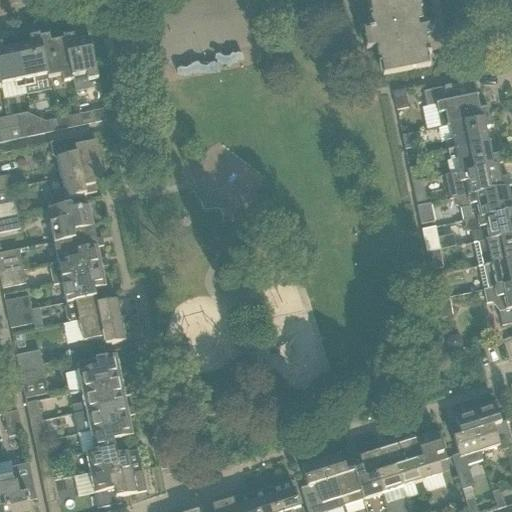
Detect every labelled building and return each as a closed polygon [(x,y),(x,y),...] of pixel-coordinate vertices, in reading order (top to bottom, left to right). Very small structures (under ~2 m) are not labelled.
[(420,3),(417,3),(416,0),(381,0),(366,3),(371,29),(362,31),(366,50),(375,48),(378,65),(380,64),(382,76),(430,67),(427,57),(430,56),(428,49),(427,49),(425,39),(429,38),(427,27),(418,29),(416,23),(421,22),(419,10),(421,10),(420,3)] [(47,78),(39,38),(39,35),(29,38),(30,45),(17,47),(25,88),(33,87),(31,80),(46,77),(46,78),(47,78)] [(63,40),(50,43),(48,36),(39,38),(47,78),(60,76),(62,83),(71,81),(71,79),(72,78),(63,40)] [(89,40),(74,43),(73,36),(63,38),(63,40),(72,78),(86,76),(87,83),(97,81),(89,40)] [(17,47),(2,50),(1,43),(0,43),(0,86),(13,84),(14,91),(25,88),(17,47)] [(476,97),(477,97),(474,82),(430,92),(422,93),(425,108),(435,106),(439,129),(490,118),(488,118),(486,109),(479,111),(476,97)] [(404,91),(392,94),(396,111),(407,109),(404,91)] [(82,127),(106,122),(104,110),(91,113),(91,115),(80,117),(82,127)] [(35,137),(31,117),(25,114),(18,116),(20,127),(23,139),(35,137)] [(80,117),(79,117),(79,115),(56,120),(59,132),(82,127),(80,117)] [(0,131),(20,127),(18,116),(0,119),(0,131)] [(56,120),(45,123),(31,117),(35,137),(59,132),(56,120)] [(485,129),(492,128),(490,118),(439,129),(440,129),(449,127),(452,141),(445,143),(447,152),(488,143),(485,129)] [(0,144),(23,139),(20,127),(0,131),(0,144)] [(403,151),(414,149),(411,134),(400,137),(403,151)] [(95,143),(78,146),(76,138),(49,144),(52,157),(56,160),(60,179),(81,174),(79,168),(99,163),(95,143)] [(488,143),(447,152),(449,163),(456,161),(459,174),(500,165),(498,156),(491,157),(488,143)] [(94,186),(104,184),(99,163),(79,168),(81,174),(60,179),(63,191),(52,193),(50,196),(52,203),(55,205),(66,202),(66,200),(96,193),(94,186)] [(459,174),(457,174),(459,184),(466,182),(454,199),(510,188),(508,178),(501,180),(498,166),(500,166),(500,165),(459,174)] [(410,184),(421,182),(418,168),(407,170),(410,184)] [(18,177),(9,179),(8,176),(0,178),(0,192),(11,190),(20,188),(18,177)] [(507,189),(510,188),(454,199),(456,206),(459,209),(476,205),(479,218),(462,221),(462,222),(511,211),(511,201),(510,202),(507,189)] [(0,219),(16,216),(14,203),(11,190),(0,192),(0,219)] [(424,193),(413,195),(416,208),(427,205),(424,193)] [(88,207),(69,211),(68,205),(48,209),(51,223),(49,224),(53,244),(75,240),(73,232),(93,228),(88,207)] [(419,227),(433,224),(429,205),(427,205),(416,208),(415,208),(419,227)] [(511,211),(462,222),(465,233),(470,232),(473,245),(485,242),(511,236),(511,211)] [(0,234),(19,230),(16,216),(0,219),(0,234)] [(101,239),(95,241),(93,228),(73,232),(75,240),(53,244),(58,264),(79,259),(78,252),(97,248),(103,247),(101,239)] [(436,236),(423,239),(426,255),(438,252),(439,252),(437,240),(436,236)] [(511,236),(485,242),(473,245),(478,268),(481,268),(511,260),(511,236)] [(105,259),(99,261),(97,248),(78,252),(79,259),(58,264),(49,266),(53,285),(62,283),(83,279),(82,272),(101,268),(107,267),(105,259)] [(0,275),(22,271),(18,250),(0,254),(0,275)] [(430,271),(442,269),(438,252),(426,255),(430,271)] [(511,260),(481,268),(478,268),(483,292),(486,291),(486,290),(511,284),(511,260)] [(105,288),(101,268),(82,272),(83,279),(62,283),(66,304),(106,296),(105,288)] [(0,282),(1,290),(25,285),(22,271),(0,275),(0,282)] [(432,301),(447,299),(444,282),(429,285),(432,301)] [(511,284),(486,290),(486,291),(483,292),(482,292),(485,305),(490,304),(498,314),(501,327),(511,324),(511,284)] [(116,301),(108,303),(106,296),(66,304),(63,309),(67,321),(69,323),(99,317),(101,326),(121,322),(116,301)] [(7,317),(31,312),(28,297),(4,303),(7,317)] [(435,320),(453,317),(451,303),(433,305),(435,320)] [(10,330),(33,325),(31,312),(7,317),(10,330)] [(121,322),(101,326),(99,317),(69,323),(70,324),(78,322),(82,343),(95,340),(97,348),(125,342),(121,322)] [(18,371),(42,366),(39,352),(15,357),(18,371)] [(100,381),(120,377),(115,356),(94,361),(94,359),(74,363),(81,393),(102,388),(100,381)] [(21,384),(45,379),(42,366),(18,371),(21,384)] [(105,401),(124,397),(120,377),(100,381),(102,388),(81,393),(83,404),(71,407),(73,416),(85,414),(106,409),(105,401)] [(25,400),(48,394),(45,379),(21,384),(25,400)] [(109,421),(128,417),(124,397),(105,401),(106,409),(85,414),(87,425),(75,427),(77,435),(89,433),(110,428),(109,421)] [(30,425),(42,423),(37,402),(26,405),(30,425)] [(511,445),(505,423),(500,424),(494,405),(473,411),(479,432),(472,435),(478,454),(497,448),(498,451),(511,446),(511,445)] [(472,435),(479,432),(473,411),(454,417),(457,426),(449,429),(457,456),(451,458),(468,511),(476,511),(469,489),(471,485),(465,467),(480,462),(478,454),(472,435)] [(8,438),(22,435),(17,412),(3,415),(8,438)] [(119,440),(133,437),(128,417),(109,421),(110,428),(89,433),(93,453),(121,447),(119,440)] [(34,445),(46,443),(42,423),(30,425),(34,445)] [(415,463),(423,461),(414,434),(394,441),(403,467),(395,470),(401,489),(421,482),(415,463)] [(437,464),(445,461),(436,434),(416,440),(414,434),(423,461),(415,463),(421,482),(441,476),(437,464)] [(395,470),(403,467),(394,441),(375,447),(376,453),(382,473),(376,476),(382,495),(401,489),(395,470)] [(38,465),(50,462),(46,443),(34,445),(38,465)] [(93,453),(85,455),(89,474),(111,470),(113,478),(141,472),(137,451),(123,454),(121,447),(93,453)] [(382,473),(376,453),(358,459),(357,455),(348,458),(362,501),(382,495),(376,476),(382,473)] [(362,501),(348,458),(342,460),(340,455),(320,462),(327,483),(334,481),(340,499),(343,507),(362,501)] [(42,485),(54,482),(50,462),(38,465),(42,485)] [(307,487),(300,490),(307,511),(328,511),(343,508),(343,507),(340,499),(334,481),(327,483),(320,462),(301,468),(307,487)] [(30,511),(28,502),(36,501),(28,465),(11,468),(13,476),(0,478),(0,500),(7,498),(9,511),(30,511)] [(111,470),(89,474),(89,475),(94,495),(97,510),(121,505),(119,498),(136,494),(146,492),(141,472),(113,478),(111,470)] [(46,504),(58,501),(54,482),(42,485),(46,504)] [(299,511),(290,482),(270,488),(276,511),(299,511)] [(276,511),(270,488),(250,494),(255,511),(276,511)] [(497,510),(505,508),(500,491),(491,493),(497,510)] [(255,511),(250,494),(231,501),(234,511),(255,511)] [(9,511),(7,498),(0,500),(0,511),(9,511)] [(234,511),(231,501),(212,507),(213,511),(234,511)]
